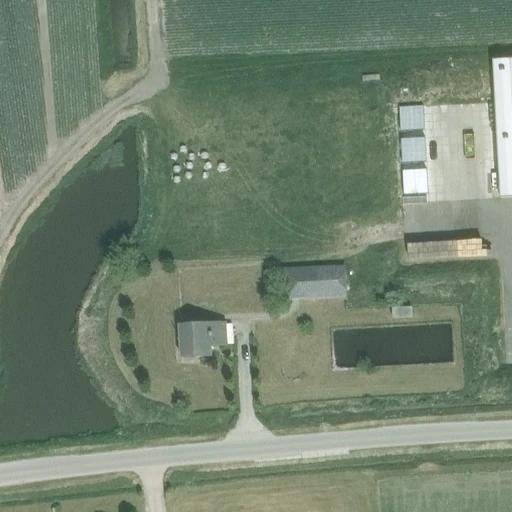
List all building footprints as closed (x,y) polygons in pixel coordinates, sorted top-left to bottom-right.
[(511,59),(495,61),(502,198),(511,197),(511,59)] [(358,241),(357,255),(372,256),(372,242),(358,241)] [(345,268),(298,269),(299,297),(347,295),(345,268)] [(405,288),(391,291),(394,306),(408,302),(405,288)] [(393,308),(393,318),(412,318),(412,308),(393,308)] [(211,346),(227,345),(226,324),(210,324),(180,326),(182,358),(212,357),(211,346)]
